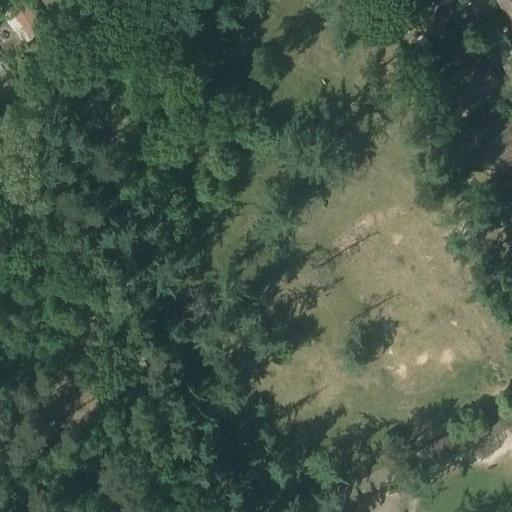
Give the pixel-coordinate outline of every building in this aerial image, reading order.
[(15,0),(0,0),(0,3),(3,8),(1,10),(5,14),(7,13),(18,26),(13,30),(20,38),(22,42),(27,38),(27,37),(31,34),(34,39),(38,36),(34,31),(38,28),(15,0)] [(424,0),(418,28),(445,34),(452,0),(424,0)] [(511,0),(499,0),(511,22),(511,0)] [(16,69),(26,69),(27,60),(17,59),(16,69)] [(481,62),(450,88),(468,109),(499,83),(481,62)] [(136,128),(137,109),(112,108),(111,127),(136,128)] [(511,127),(485,149),(502,171),(511,162),(511,127)] [(423,302),(399,318),(416,343),(439,328),(423,302)] [(511,405),(429,445),(436,460),(511,424),(511,405)]
